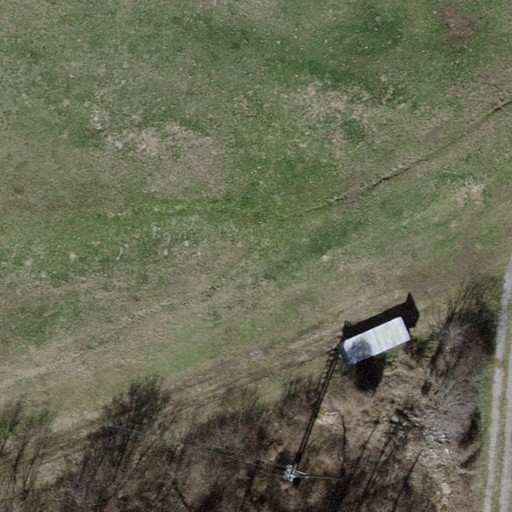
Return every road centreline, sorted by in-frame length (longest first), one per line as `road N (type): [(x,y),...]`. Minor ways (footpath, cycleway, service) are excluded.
road 1 (track): [(511,260),(440,322),(0,473)]
road 2 (track): [(511,375),(495,511)]
